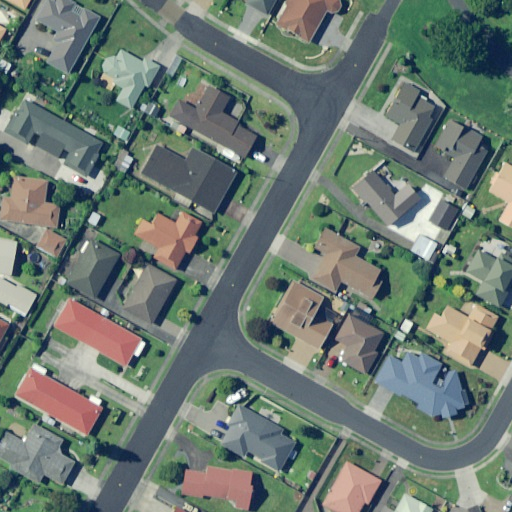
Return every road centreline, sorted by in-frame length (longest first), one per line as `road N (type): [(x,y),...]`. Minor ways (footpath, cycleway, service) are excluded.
road 1 (residential): [(511,399),(488,441),(467,454),(419,454),(205,334)]
road 2 (residential): [(205,334),(334,106)]
road 3 (residential): [(158,0),(334,106)]
road 4 (residential): [(105,511),(205,334)]
